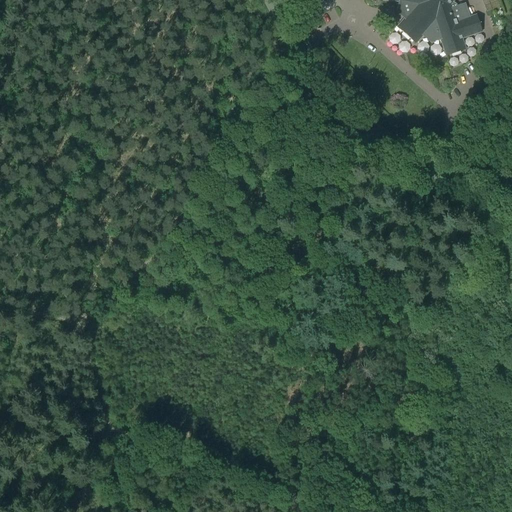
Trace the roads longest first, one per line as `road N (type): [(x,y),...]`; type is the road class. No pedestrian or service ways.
road 1 (unclassified): [(511,215),(410,159),(343,109),(305,65),(268,0)]
road 2 (track): [(511,59),(457,185)]
